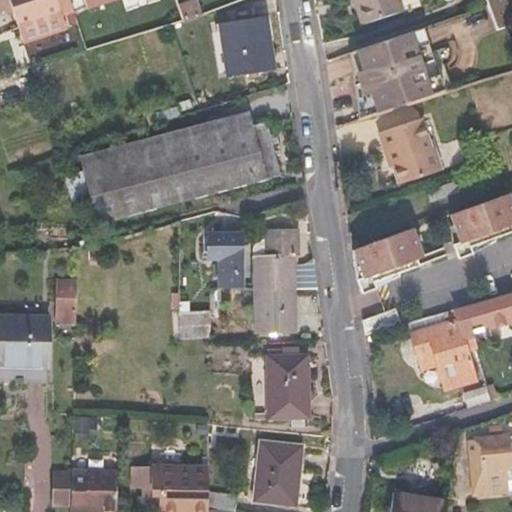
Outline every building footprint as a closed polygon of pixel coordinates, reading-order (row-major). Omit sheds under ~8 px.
[(60,14),(55,0),(7,0),(18,29),(60,14)] [(83,0),(87,9),(108,2),(111,0),(83,0)] [(354,0),(362,25),(403,12),(419,7),(417,0),(354,0)] [(511,0),(487,0),(489,4),(497,29),(506,26),(511,24),(511,0)] [(121,33),(171,24),(167,3),(117,12),(121,33)] [(265,18),(221,24),(229,77),(273,70),(265,18)] [(351,53),(354,79),(355,87),(436,60),(433,52),(425,28),(351,53)] [(447,90),(440,69),(436,60),(355,87),(359,119),(447,90)] [(454,89),(447,68),(440,69),(447,90),(454,89)] [(97,223),(266,178),(266,177),(253,128),(250,114),(173,134),(80,158),(97,223)] [(389,148),(400,182),(443,168),(436,148),(434,148),(423,117),(381,131),(386,149),(389,148)] [(279,173),(267,125),(253,128),(266,177),(279,173)] [(511,194),(511,193),(453,214),(462,241),(456,243),(460,257),(475,252),(472,246),(511,231),(511,194)] [(425,254),(415,227),(352,249),(355,266),(364,292),(378,286),(376,280),(448,254),(445,247),(425,254)] [(268,257),(256,257),(257,290),(293,288),(293,256),(297,256),(297,233),(268,233),(268,257)] [(208,258),(220,258),(220,287),(244,286),(244,234),(208,234),(208,258)] [(76,284),(58,284),(58,308),(76,308),(76,284)] [(294,332),(293,288),(257,290),(257,332),(294,332)] [(511,320),(511,292),(491,299),(477,303),(483,321),(493,326),(511,320)] [(477,303),(476,303),(464,307),(470,324),(483,321),(477,303)] [(403,324),(398,307),(363,319),(366,335),(403,324)] [(475,378),(467,349),(476,346),(470,324),(464,307),(443,313),(446,325),(410,336),(419,368),(435,364),(443,388),(475,378)] [(58,308),(58,320),(76,321),(76,308),(58,308)] [(179,324),(204,323),(204,310),(179,311),(179,324)] [(0,363),(48,365),(49,316),(0,314),(0,363)] [(308,417),(308,356),(268,357),(269,418),(308,417)] [(510,491),(507,469),(511,467),(511,438),(511,434),(503,435),(502,426),(492,427),(493,437),(469,440),(476,495),(510,491)] [(300,447),(263,443),(256,499),(293,504),(300,447)] [(192,511),(208,511),(209,508),(209,490),(209,467),(153,466),(153,486),(161,486),(160,511),(192,511)] [(72,501),(73,471),(57,471),(56,500),(72,501)] [(96,511),(97,509),(118,510),(119,472),(73,471),(72,501),(72,511),(96,511)] [(229,511),(235,511),(238,496),(209,490),(209,508),(229,511)] [(394,493),(390,511),(445,511),(448,501),(394,493)]
